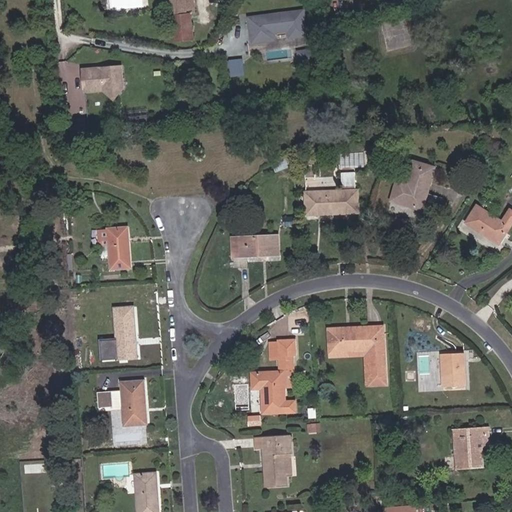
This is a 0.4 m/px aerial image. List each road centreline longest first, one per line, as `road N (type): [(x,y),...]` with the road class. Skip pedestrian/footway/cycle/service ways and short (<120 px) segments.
road 1 (residential): [(511,361),(445,303),(396,284),(316,286),(275,300),(238,328)]
road 2 (unknown): [(64,0),(80,34),(164,43)]
